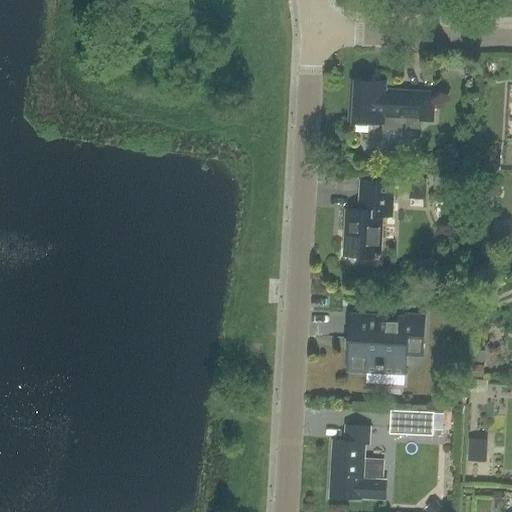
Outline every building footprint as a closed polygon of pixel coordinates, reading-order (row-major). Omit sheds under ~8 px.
[(435,93),(420,92),(404,91),(403,97),(395,96),(395,91),(386,90),(387,82),(354,81),(352,122),(383,124),(382,130),(402,131),(403,127),(419,128),(419,121),(434,122),(435,93)] [(487,146),(487,164),(501,164),(501,147),(487,146)] [(427,199),(428,177),(411,176),(410,198),(427,199)] [(394,182),(363,180),(361,211),(347,210),(346,231),(348,231),(347,241),(346,241),(345,256),(380,258),(382,217),(392,218),(394,182)] [(500,187),(481,184),(478,200),(498,202),(500,187)] [(498,279),(471,279),(471,296),(498,297),(498,279)] [(488,298),(471,298),(471,325),(487,325),(488,298)] [(421,355),(423,315),(407,314),(406,317),(358,314),(356,338),(352,338),(350,372),(404,375),(405,354),(421,355)] [(471,366),(470,377),(485,378),(485,367),(471,366)] [(435,412),(391,410),(390,433),(434,436),(435,412)] [(370,444),(370,428),(347,427),(346,442),(334,441),(333,458),(336,458),(335,479),(333,479),(332,496),(387,499),(388,481),(383,480),(384,461),(363,460),(364,444),(370,444)] [(489,439),(470,438),(468,461),(488,462),(489,439)]
